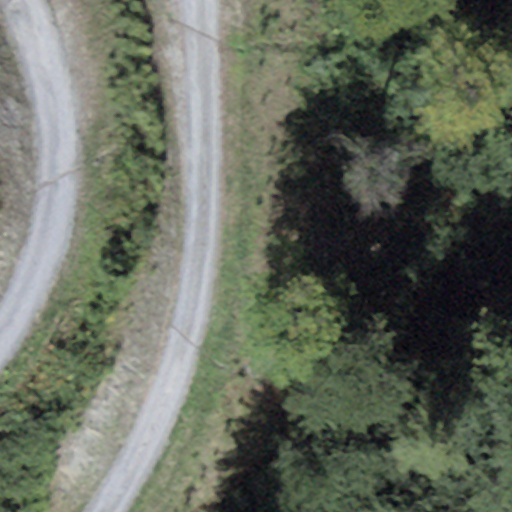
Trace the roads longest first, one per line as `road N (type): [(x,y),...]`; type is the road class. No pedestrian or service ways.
road 1 (track): [(196,0),(197,307),(155,424),(106,511)]
road 2 (track): [(0,341),(35,272),(54,177),(47,75),(20,0)]
